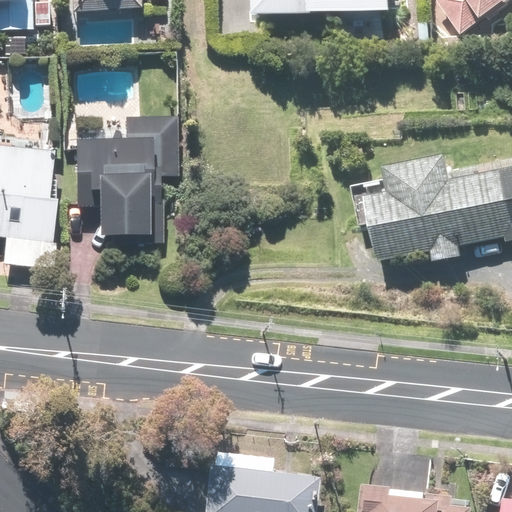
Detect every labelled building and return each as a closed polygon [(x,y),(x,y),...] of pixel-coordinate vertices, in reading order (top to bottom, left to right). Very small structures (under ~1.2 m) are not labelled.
[(0,0),(0,31),(35,31),(33,0),(0,0)] [(142,0),(74,0),(75,12),(143,11),(142,0)] [(259,0),(260,16),(397,13),(396,0),(259,0)] [(511,0),(439,0),(463,35),(511,2),(511,0)] [(162,186),(162,179),(179,179),(178,118),(128,118),(128,140),(77,141),(78,208),(102,208),(103,236),(153,235),(153,186),(162,186)] [(0,237),(8,238),(5,265),(55,271),(58,244),(54,243),(59,201),(50,200),(56,153),(19,149),(20,139),(0,136),(0,237)] [(371,199),(384,262),(436,252),(438,263),(465,258),(463,246),(508,237),(509,241),(511,240),(511,171),(458,182),(453,155),(389,168),(395,195),(371,199)] [(212,467),(207,511),(316,511),(320,478),(212,467)] [(454,506),(455,497),(366,488),(363,511),(474,511),(475,508),(454,506)]
